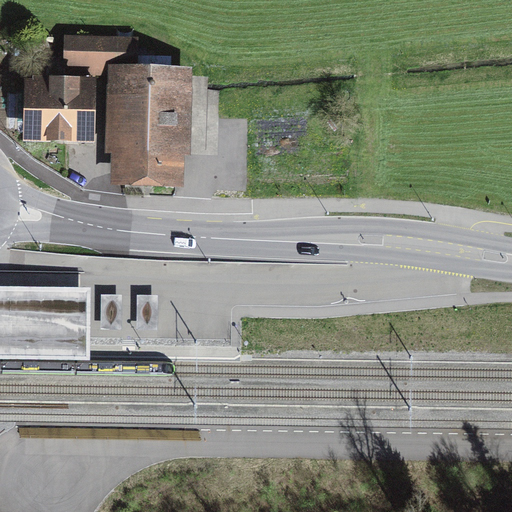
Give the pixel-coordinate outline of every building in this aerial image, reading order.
[(114,67),(115,40),(68,39),(67,61),(88,62),(87,66),(114,67)] [(134,41),(115,40),(114,67),(114,72),(133,72),(133,64),(134,49),(134,41)] [(146,49),(134,49),(133,64),(145,64),(146,49)] [(119,152),(118,174),(123,179),(176,181),(177,154),(174,153),(176,75),(142,74),(123,77),(121,152),(119,152)] [(86,135),(87,92),(33,90),(32,134),(86,135)] [(0,359),(89,361),(90,288),(0,286),(0,359)]
